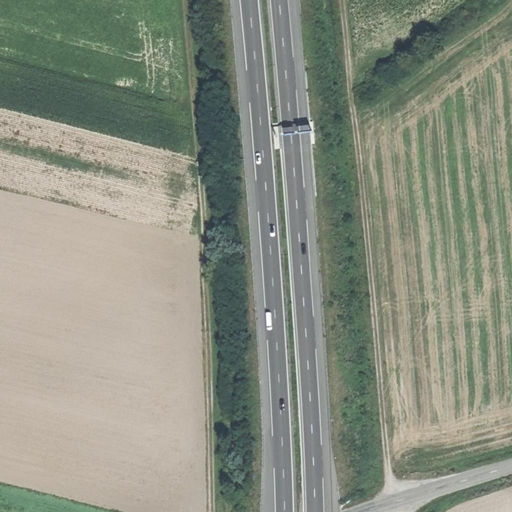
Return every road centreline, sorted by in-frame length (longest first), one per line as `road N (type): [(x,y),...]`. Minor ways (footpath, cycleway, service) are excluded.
road 1 (motorway): [(249,0),(286,511)]
road 2 (motorway): [(315,511),(278,0)]
road 3 (track): [(186,0),(212,511)]
road 4 (track): [(392,501),(341,0)]
road 5 (secondary): [(360,511),(511,465)]
